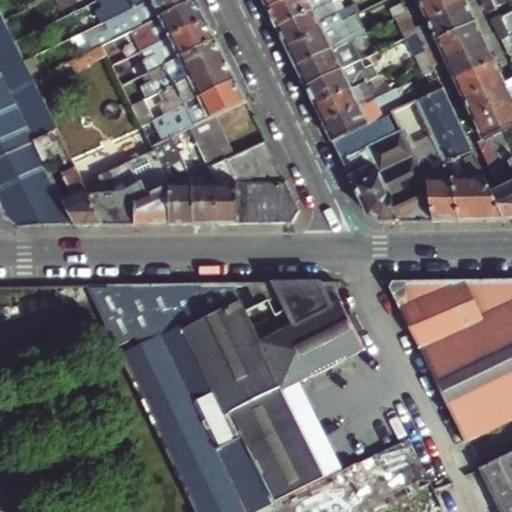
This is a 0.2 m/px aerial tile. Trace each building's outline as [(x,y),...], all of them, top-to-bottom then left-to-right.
[(151,0),(100,0),(94,3),(104,23),(151,0)] [(145,26),(197,0),(151,0),(104,23),(102,24),(107,35),(111,33),(141,18),(145,26)] [(153,49),(209,22),(198,0),(197,0),(145,26),(136,30),(141,40),(118,51),(125,63),(153,49)] [(263,0),(268,9),(287,0),(263,0)] [(287,0),(268,9),(278,29),(333,2),(337,0),(287,0)] [(466,0),(421,0),(418,2),(428,22),(468,3),(466,0)] [(483,0),(490,13),(496,9),(496,8),(492,0),(483,0)] [(333,2),(278,29),(288,49),(343,22),(333,2)] [(428,22),(437,42),(477,22),(468,3),(428,22)] [(392,11),(396,20),(409,14),(405,7),(404,5),(392,11)] [(63,202),(53,182),(46,168),(34,142),(58,130),(37,88),(33,81),(25,63),(15,42),(0,12),(0,208),(5,219),(18,227),(75,226),(63,202)] [(511,12),(501,18),(510,37),(511,35),(511,12)] [(343,22),(288,49),(298,68),(352,42),(368,34),(358,15),(343,22)] [(501,18),(500,16),(492,20),(502,41),(510,37),(501,18)] [(136,30),(145,26),(141,18),(111,33),(115,41),(136,30)] [(218,41),(209,22),(153,49),(157,58),(129,72),(134,82),(151,74),(168,65),(218,41)] [(437,42),(446,61),(487,42),(477,22),(437,42)] [(432,44),(423,25),(415,28),(418,34),(424,47),(432,44)] [(418,34),(406,40),(415,59),(427,53),(424,47),(418,34)] [(511,42),(510,37),(502,41),(509,56),(511,61),(511,60),(511,42)] [(173,87),(228,60),(218,41),(168,65),(172,74),(155,82),(142,89),(147,100),(173,87)] [(298,68),(307,88),(356,64),(362,61),(352,42),(298,68)] [(487,42),(446,61),(456,81),(496,63),(487,42)] [(106,55),(102,47),(45,75),(33,81),(37,88),(106,55)] [(125,63),(129,72),(157,58),(153,49),(125,63)] [(434,67),(427,53),(415,59),(424,77),(436,72),(434,67)] [(45,75),(36,57),(25,63),(33,81),(45,75)] [(184,107),(237,81),(228,60),(173,87),(178,96),(163,103),(168,115),(184,107)] [(362,61),(356,64),(360,72),(366,69),(362,61)] [(496,63),(456,81),(465,101),(506,82),(496,63)] [(356,64),(307,88),(316,107),(371,80),(378,77),(373,66),(366,69),(360,72),(356,64)] [(441,64),(434,67),(436,72),(443,87),(450,84),(441,64)] [(172,74),(168,65),(151,74),(155,82),(172,74)] [(383,87),(378,77),(371,80),(373,85),(368,87),(372,94),(377,92),(376,90),(383,87)] [(511,79),(506,82),(465,101),(474,121),(511,102),(511,79)] [(371,80),(316,107),(325,125),(394,92),(389,83),(383,87),(376,90),(377,92),(372,94),(368,87),(373,85),(371,80)] [(247,101),(237,81),(184,107),(188,117),(173,125),(178,135),(189,130),(214,117),(247,101)] [(487,178),(453,107),(444,89),(417,103),(434,137),(441,151),(460,221),(506,220),(487,178)] [(394,92),(325,125),(334,143),(360,130),(394,114),(402,109),(394,92)] [(142,128),(153,122),(142,102),(132,107),(142,128)] [(511,102),(474,121),(484,141),(501,134),(511,128),(511,102)] [(195,143),(221,131),(214,117),(189,130),(195,143)] [(511,128),(501,134),(511,157),(511,128)] [(74,197),(63,202),(75,226),(104,226),(85,186),(58,130),(34,142),(46,168),(63,159),(70,173),(64,176),(74,197)] [(171,139),(182,162),(200,153),(195,143),(189,130),(178,135),(171,139)] [(382,223),(396,223),(394,199),(369,148),(360,130),(334,143),(369,214),(382,223)] [(226,143),(221,131),(195,143),(200,153),(201,154),(226,143)] [(394,199),(396,223),(460,221),(441,151),(418,163),(411,148),(403,132),(369,148),(394,199)] [(494,175),(487,178),(506,220),(511,220),(511,157),(501,134),(484,141),(479,144),(494,175)] [(411,148),(418,163),(441,151),(434,137),(411,148)] [(171,185),(170,225),(194,225),(193,186),(182,162),(171,139),(160,144),(174,173),(166,177),(171,185)] [(236,181),(285,180),(267,141),(234,157),(226,161),(236,181)] [(234,157),(226,143),(201,154),(205,163),(208,169),(226,161),(234,157)] [(174,173),(160,144),(152,148),(154,152),(166,177),(174,173)] [(154,152),(85,186),(104,226),(170,225),(171,185),(166,177),(154,152)] [(200,153),(182,162),(193,186),(202,186),(194,168),(205,163),(201,154),(200,153)] [(216,185),(217,225),(239,224),(239,185),(236,181),(226,161),(208,169),(210,173),(215,171),(222,185),(216,185)] [(193,186),(194,225),(217,225),(216,185),(210,173),(208,169),(205,163),(194,168),(202,186),(193,186)] [(64,176),(53,182),(63,202),(74,197),(64,176)] [(288,184),(239,185),(239,224),(292,224),(300,211),(288,184)] [(511,280),(388,282),(468,443),(511,420),(511,280)] [(174,301),(111,332),(197,511),(267,511),(328,483),(284,393),(367,352),(333,282),(276,283),(289,310),(255,327),(243,302),(232,307),(226,295),(203,296),(177,309),(174,301)] [(177,309),(203,296),(226,295),(221,284),(197,284),(91,289),(111,332),(174,301),(177,309)] [(390,489),(429,472),(415,441),(376,458),(390,489)] [(511,511),(511,453),(481,469),(502,511),(511,511)]
